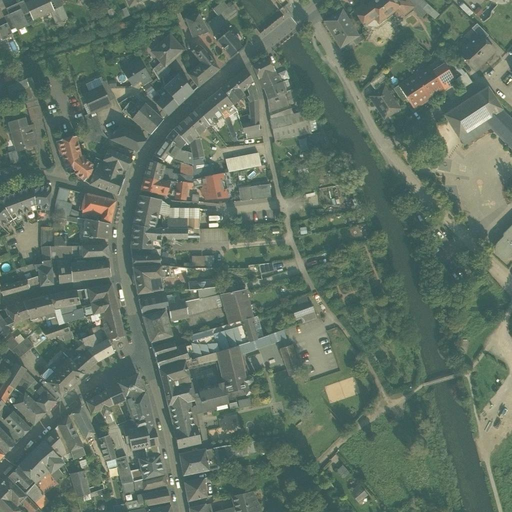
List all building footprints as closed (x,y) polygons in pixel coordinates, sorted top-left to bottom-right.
[(33,0),(25,4),(29,13),(32,21),(50,12),(53,11),(53,10),(48,0),(33,0)] [(48,0),(53,10),(56,9),(62,6),(59,0),(48,0)] [(395,0),(372,0),(373,0),(362,9),(367,15),(360,21),(362,26),(364,28),(365,26),(366,25),(362,20),(373,12),(381,21),(399,7),(400,9),(401,9),(406,16),(410,12),(412,11),(421,19),(426,13),(422,9),(418,5),(411,0),(406,0),(404,2),(396,1),(395,0)] [(426,5),(420,0),(411,0),(418,5),(422,9),(426,5)] [(223,2),(213,10),(218,16),(221,14),(228,8),(223,2)] [(22,3),(7,9),(14,25),(16,29),(26,24),(22,16),(29,13),(25,4),(23,5),(22,3)] [(228,8),(221,14),(225,21),(237,12),(232,5),(228,8)] [(62,6),(56,9),(61,21),(67,19),(62,6)] [(360,6),(353,11),(360,21),(367,15),(362,9),(360,6)] [(53,11),(50,12),(55,24),(61,21),(56,9),(53,10),(53,11)] [(357,36),(341,11),(324,22),(340,48),(351,41),(357,37),(357,36)] [(14,25),(9,14),(4,17),(9,27),(14,25)] [(198,15),(185,19),(193,38),(208,33),(198,15)] [(7,23),(0,26),(0,36),(0,37),(2,41),(13,36),(7,23)] [(488,36),(476,24),(471,29),(478,36),(478,35),(483,40),(488,36)] [(233,37),(228,32),(228,31),(224,27),(219,31),(223,35),(216,41),(231,59),(242,49),(239,44),(240,43),(234,36),(233,37)] [(357,37),(351,41),(355,46),(364,40),(360,34),(357,36),(357,37)] [(483,40),(478,35),(478,36),(468,45),(484,61),(494,52),(483,40)] [(170,36),(151,52),(161,62),(165,67),(166,65),(183,50),(170,36)] [(484,61),(468,45),(459,53),(459,54),(465,60),(474,70),(484,61)] [(202,49),(199,46),(191,52),(200,63),(201,63),(209,57),(202,49)] [(459,53),(454,48),(448,54),(459,66),(465,60),(459,54),(459,53)] [(201,63),(200,63),(187,75),(197,88),(219,70),(209,57),(201,63)] [(268,57),(251,65),(262,89),(264,88),(279,83),(268,57)] [(137,59),(129,64),(131,67),(123,72),(132,86),(140,81),(148,76),(139,62),(137,59)] [(161,62),(152,70),(158,80),(162,77),(162,76),(163,76),(170,70),(166,65),(165,67),(161,62)] [(445,74),(433,62),(429,65),(437,79),(445,74)] [(430,67),(414,77),(428,98),(443,88),(430,67)] [(253,83),(246,69),(232,80),(242,93),(246,89),(253,83)] [(386,80),(381,71),(369,83),(373,89),(386,80)] [(168,75),(162,76),(162,77),(164,87),(172,81),(168,76),(169,75),(168,75)] [(193,92),(178,75),(172,81),(164,87),(163,88),(167,93),(178,106),(193,92)] [(148,76),(140,81),(142,86),(151,81),(148,76)] [(414,77),(399,87),(406,98),(412,108),(428,98),(414,77)] [(232,80),(219,90),(233,106),(237,102),(244,96),(242,93),(232,80)] [(105,81),(100,83),(102,87),(104,91),(109,89),(105,81)] [(253,83),(246,89),(249,96),(246,97),(249,103),(257,100),(255,90),(253,83)] [(279,83),(264,88),(268,99),(284,93),(281,83),(279,83)] [(102,87),(82,96),(90,114),(96,111),(110,105),(109,102),(104,91),(102,87)] [(384,87),(369,97),(383,117),(390,112),(391,114),(399,109),(384,87)] [(406,98),(399,87),(394,91),(401,101),(406,98)] [(502,110),(487,88),(444,116),(458,139),(459,138),(464,146),(489,129),(490,128),(484,122),(501,110),(502,110)] [(115,99),(109,89),(104,91),(109,102),(115,99)] [(233,106),(219,90),(209,98),(222,117),(224,119),(227,116),(236,111),(235,109),(233,106)] [(158,101),(155,104),(167,116),(178,106),(167,93),(158,101)] [(268,99),(266,99),(268,110),(287,104),(284,93),(268,99)] [(222,117),(209,98),(199,107),(195,110),(208,126),(222,117)] [(130,102),(122,112),(131,120),(144,104),(139,100),(135,105),(130,102)] [(249,103),(248,103),(250,123),(241,125),(243,133),(245,132),(258,130),(257,100),(249,103)] [(163,121),(144,104),(131,120),(150,135),(163,121)] [(39,106),(27,109),(30,120),(42,117),(39,106)] [(511,121),(501,110),(484,122),(490,128),(489,129),(511,151),(511,227),(503,236),(504,236),(497,243),(496,246),(495,249),(496,253),(497,256),(500,258),(504,259),(507,258),(510,257),(511,255),(511,121)] [(96,111),(90,114),(84,116),(86,123),(99,119),(96,111)] [(205,129),(193,112),(173,130),(185,143),(187,145),(189,143),(197,136),(205,129)] [(283,117),(270,120),(271,129),(285,126),(283,118),(283,117)] [(292,117),(283,118),(285,126),(296,124),(295,118),(292,119),(292,117)] [(99,119),(86,123),(91,141),(102,144),(107,138),(103,133),(99,119)] [(21,120),(8,123),(15,151),(36,146),(32,133),(34,133),(32,125),(23,128),(21,120)] [(285,126),(271,129),(274,141),(311,133),(308,121),(296,124),(285,126)] [(146,140),(120,127),(110,140),(137,152),(146,140)] [(258,130),(245,132),(246,139),(262,136),(261,129),(258,130)] [(185,143),(173,130),(166,139),(174,143),(173,146),(178,150),(179,150),(185,143)] [(75,136),(56,142),(60,156),(60,157),(62,156),(66,173),(67,173),(73,173),(83,181),(84,181),(89,174),(93,165),(92,165),(85,160),(84,156),(81,157),(75,137),(75,136)] [(197,136),(189,143),(192,154),(192,160),(204,159),(199,138),(197,136)] [(166,139),(153,156),(163,160),(167,154),(173,158),(178,150),(173,146),(174,143),(166,139)] [(108,150),(102,162),(105,163),(104,166),(97,163),(89,185),(110,193),(118,196),(127,171),(132,161),(131,160),(108,150)] [(191,154),(179,150),(178,150),(173,158),(192,165),(191,154)] [(258,154),(225,160),(228,172),(260,166),(258,154)] [(164,166),(148,159),(144,178),(161,180),(164,166)] [(204,159),(192,160),(193,167),(205,166),(204,159)] [(192,177),(170,175),(171,171),(163,170),(161,180),(163,181),(170,181),(192,184),(192,180),(192,177)] [(207,170),(193,171),(192,177),(192,180),(208,176),(207,170)] [(222,175),(192,180),(192,184),(195,183),(196,188),(202,187),(206,201),(227,199),(222,175)] [(170,181),(163,181),(161,180),(144,178),(140,190),(164,195),(166,195),(166,194),(171,195),(172,191),(176,192),(175,199),(185,200),(186,189),(191,189),(192,184),(170,181)] [(269,185),(250,187),(251,200),(270,198),(269,185)] [(50,187),(36,186),(36,187),(31,187),(31,189),(29,190),(28,187),(15,192),(23,214),(30,211),(30,212),(41,211),(41,210),(48,211),(50,187)] [(70,190),(59,188),(56,200),(58,201),(66,203),(70,190)] [(15,192),(2,197),(2,198),(0,199),(0,225),(2,228),(7,222),(7,223),(17,217),(16,216),(23,214),(15,192)] [(115,201),(86,194),(82,214),(81,219),(85,219),(110,224),(115,201)] [(161,200),(139,196),(136,208),(158,212),(161,200)] [(199,209),(168,208),(168,206),(161,200),(158,212),(158,214),(161,215),(161,228),(161,229),(186,229),(199,229),(199,209)] [(82,214),(65,207),(66,203),(58,201),(54,217),(66,220),(67,216),(77,218),(81,219),(82,214)] [(158,212),(136,208),(133,225),(153,229),(154,229),(155,228),(158,214),(158,212)] [(110,224),(85,219),(83,236),(96,238),(108,240),(110,224)] [(153,229),(133,225),(130,249),(151,250),(152,241),(153,229)] [(53,228),(41,228),(40,247),(49,247),(52,247),(53,228)] [(161,228),(155,228),(154,229),(153,229),(152,241),(160,242),(160,240),(186,240),(186,238),(186,229),(161,229),(161,228)] [(199,229),(186,229),(186,238),(199,238),(199,230),(199,229)] [(227,229),(199,230),(199,238),(199,240),(227,240),(227,229)] [(96,238),(83,236),(82,236),(80,246),(95,246),(96,238)] [(160,242),(152,241),(151,250),(160,250),(160,242)] [(80,246),(79,246),(79,250),(80,258),(108,258),(107,246),(95,246),(80,246)] [(49,247),(42,247),(43,262),(50,261),(50,259),(49,247)] [(68,259),(67,247),(56,247),(57,259),(68,259)] [(6,254),(0,256),(0,262),(9,259),(6,254)] [(158,255),(131,256),(132,267),(160,266),(158,255)] [(214,269),(214,257),(191,257),(192,270),(214,269)] [(43,262),(37,262),(37,263),(33,264),(35,269),(36,271),(38,270),(51,268),(50,261),(43,262)] [(108,262),(75,264),(75,266),(70,267),(71,282),(110,276),(108,262)] [(272,263),(258,265),(260,274),(274,271),(272,263)] [(33,264),(14,270),(19,281),(24,279),(22,273),(35,269),(33,264)] [(160,266),(132,267),(134,279),(137,294),(162,290),(161,285),(162,285),(163,283),(162,278),(168,277),(168,267),(160,266)] [(70,267),(57,268),(59,284),(71,282),(70,267)] [(51,268),(38,270),(40,286),(52,285),(51,268)] [(37,277),(26,280),(28,288),(38,287),(37,277)] [(26,280),(0,288),(2,296),(16,291),(28,288),(26,280)] [(214,281),(200,283),(200,282),(188,283),(189,290),(197,290),(214,288),(214,281)] [(93,315),(101,313),(118,309),(111,284),(88,289),(93,315)] [(225,286),(214,288),(215,296),(220,295),(226,293),(225,286)] [(214,288),(197,290),(198,299),(202,298),(215,296),(214,288)] [(88,289),(84,290),(86,299),(83,299),(84,303),(85,303),(85,305),(75,308),(76,310),(82,309),(83,317),(84,318),(93,315),(88,289)] [(226,293),(220,295),(223,306),(228,325),(252,318),(253,318),(245,290),(226,293)] [(76,291),(65,292),(68,306),(75,305),(79,304),(79,301),(78,301),(76,291)] [(65,292),(50,295),(54,309),(68,306),(65,292)] [(165,295),(138,300),(142,315),(168,308),(167,305),(165,295)] [(215,296),(202,298),(205,311),(223,306),(220,295),(215,296)] [(49,296),(23,302),(29,317),(30,321),(37,319),(37,318),(45,316),(54,313),(53,309),(49,296)] [(305,296),(296,300),(297,305),(298,306),(307,302),(305,296)] [(198,299),(185,302),(187,314),(187,315),(187,316),(205,311),(202,298),(198,299)] [(297,309),(311,304),(310,301),(307,302),(298,306),(297,305),(291,308),(295,319),(300,318),(300,317),(297,309)] [(23,302),(6,309),(10,318),(13,325),(18,322),(29,317),(23,302)] [(185,302),(167,305),(168,308),(169,318),(187,315),(187,314),(185,302)] [(311,304),(297,309),(300,317),(300,318),(302,323),(316,318),(311,304)] [(75,305),(68,306),(69,311),(60,313),(61,316),(73,313),(73,311),(76,310),(75,308),(75,305)] [(76,310),(73,311),(73,313),(61,316),(64,323),(67,322),(83,317),(82,309),(76,310)] [(124,337),(118,309),(101,313),(104,327),(101,328),(100,328),(101,333),(103,341),(108,340),(124,337)] [(165,311),(142,317),(150,343),(172,337),(165,311)] [(60,313),(54,314),(55,317),(58,326),(64,324),(64,323),(61,316),(60,313)] [(228,325),(189,336),(192,345),(185,347),(188,359),(189,361),(216,353),(237,346),(247,343),(249,342),(258,339),(263,337),(257,316),(253,318),(252,318),(228,325)] [(6,326),(0,330),(0,339),(0,340),(12,331),(9,328),(13,325),(10,318),(4,323),(6,326)] [(53,328),(41,332),(49,339),(70,332),(67,323),(64,324),(58,326),(53,328)] [(99,327),(88,330),(90,336),(93,335),(101,333),(100,328),(101,328),(99,327)] [(247,343),(237,346),(239,355),(286,339),(283,330),(263,337),(258,339),(249,342),(247,343)] [(90,336),(76,343),(79,347),(83,344),(88,351),(97,346),(93,335),(90,336)] [(19,344),(11,351),(18,359),(34,347),(26,338),(19,344)] [(19,344),(14,339),(6,346),(11,351),(19,344)] [(88,351),(87,351),(88,352),(97,362),(113,353),(108,340),(88,351)] [(174,343),(172,343),(169,343),(152,349),(158,368),(184,360),(188,359),(185,347),(175,350),(174,348),(175,348),(174,343)] [(79,347),(72,352),(78,359),(87,351),(88,351),(83,344),(79,347)] [(291,345),(280,349),(289,376),(300,373),(291,345)] [(237,346),(216,353),(218,361),(222,379),(243,373),(239,355),(237,346)] [(87,351),(78,359),(88,369),(97,362),(88,352),(87,351)] [(62,353),(39,376),(60,398),(83,374),(62,353)] [(189,361),(188,359),(184,360),(184,361),(186,368),(218,361),(216,353),(189,361)] [(184,361),(158,369),(168,406),(190,402),(195,401),(193,395),(187,369),(186,368),(184,361)] [(25,369),(15,363),(3,383),(13,389),(14,390),(20,378),(25,369)] [(243,373),(222,379),(223,384),(225,394),(226,393),(244,390),(246,396),(252,394),(250,384),(252,381),(251,377),(248,376),(244,376),(243,373)] [(128,379),(118,383),(125,401),(124,401),(135,428),(123,430),(126,443),(129,442),(131,450),(149,446),(150,447),(158,445),(155,429),(154,430),(153,424),(149,407),(145,390),(143,391),(137,375),(128,379)] [(20,378),(14,390),(18,392),(25,381),(20,378)] [(41,387),(34,380),(28,388),(35,392),(41,387)] [(13,389),(3,383),(0,388),(0,399),(5,404),(7,404),(8,401),(8,399),(7,399),(13,389)] [(118,383),(106,389),(112,405),(112,406),(117,404),(124,401),(125,401),(118,383)] [(216,386),(198,390),(198,393),(193,395),(195,401),(195,403),(226,395),(226,393),(225,394),(223,384),(216,385),(216,386)] [(56,402),(41,387),(35,392),(31,397),(46,412),(56,402)] [(106,390),(86,402),(91,415),(95,413),(100,411),(103,416),(111,413),(108,407),(112,405),(106,390)] [(45,413),(24,393),(22,395),(12,405),(33,425),(45,413)] [(226,395),(195,403),(195,401),(190,402),(193,415),(216,410),(215,407),(228,404),(226,395)] [(10,410),(0,399),(0,417),(1,418),(10,410)] [(250,399),(237,401),(239,408),(252,405),(250,399)] [(190,402),(168,406),(174,432),(173,432),(177,449),(200,443),(196,426),(193,415),(190,402)] [(125,422),(117,404),(112,406),(112,405),(108,407),(111,413),(112,417),(116,426),(125,422)] [(94,434),(81,405),(71,413),(85,439),(94,434)] [(100,411),(95,413),(99,423),(105,420),(103,416),(100,411)] [(12,412),(3,420),(21,438),(30,429),(12,412)] [(82,447),(68,417),(58,426),(70,451),(73,459),(84,454),(82,447)] [(15,444),(0,429),(0,449),(5,454),(15,444)] [(65,454),(53,430),(44,440),(59,458),(65,454)] [(108,435),(98,438),(105,462),(106,462),(115,459),(108,435)] [(44,440),(33,451),(49,472),(50,474),(58,468),(64,464),(59,458),(44,440)] [(258,441),(252,442),(252,445),(253,445),(254,453),(260,451),(258,441)] [(252,442),(217,448),(219,460),(247,454),(254,453),(253,445),(252,445),(252,442)] [(205,449),(179,454),(183,476),(217,469),(214,449),(205,451),(205,449)] [(49,472),(33,451),(18,466),(33,481),(35,483),(49,472)] [(115,459),(117,466),(121,484),(133,482),(130,471),(126,456),(125,456),(115,459)] [(160,456),(147,459),(148,461),(149,467),(162,464),(160,456)] [(115,459),(106,462),(108,469),(117,466),(115,459)] [(148,461),(142,463),(143,468),(130,471),(133,482),(134,482),(142,480),(151,477),(149,467),(148,461)] [(162,464),(149,467),(151,477),(164,474),(162,464)] [(349,473),(342,465),(337,471),(344,478),(349,473)] [(33,481),(18,466),(9,476),(15,483),(17,481),(25,489),(33,481)] [(58,468),(50,474),(55,480),(62,475),(58,468)] [(88,488),(84,471),(70,474),(77,498),(90,494),(88,488)] [(35,483),(34,484),(43,495),(57,484),(50,474),(49,472),(35,483)] [(164,475),(152,477),(151,477),(142,480),(143,490),(144,490),(166,486),(166,485),(167,485),(164,475)] [(229,475),(206,478),(208,487),(230,482),(229,475)] [(26,496),(7,478),(0,484),(0,490),(16,506),(21,501),(26,496)] [(204,478),(184,482),(187,502),(207,497),(204,478)] [(142,480),(134,482),(135,491),(143,490),(142,480)] [(133,482),(121,484),(123,493),(130,492),(135,491),(134,482),(133,482)] [(34,484),(25,493),(35,503),(43,495),(34,484)] [(98,485),(88,488),(90,494),(100,490),(98,485)] [(366,495),(358,486),(355,488),(357,491),(353,494),(359,501),(366,495)] [(167,489),(137,496),(138,501),(139,508),(145,507),(145,506),(169,501),(167,489)] [(16,506),(0,490),(0,508),(3,511),(19,511),(21,511),(16,506)] [(242,493),(231,496),(234,509),(225,511),(257,511),(261,511),(252,491),(248,492),(242,493)] [(34,511),(38,508),(26,496),(21,501),(31,511),(34,511)] [(138,501),(125,504),(126,510),(139,508),(138,501)]
